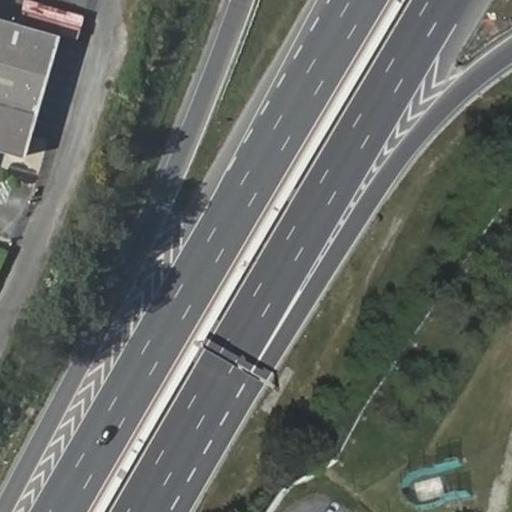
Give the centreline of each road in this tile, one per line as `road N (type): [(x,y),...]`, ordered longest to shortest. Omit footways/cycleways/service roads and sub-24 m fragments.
road 1 (motorway): [(362,0),(60,511)]
road 2 (motorway): [(238,0),(181,158),(1,511)]
road 3 (motorway): [(202,398),(263,377),(386,171),(460,86),(511,44)]
road 4 (motorway): [(202,398),(442,0)]
road 5 (unknown): [(0,215),(41,228),(87,122),(107,21)]
road 6 (unclassified): [(0,363),(58,236)]
road 7 (motorway): [(137,511),(202,398)]
